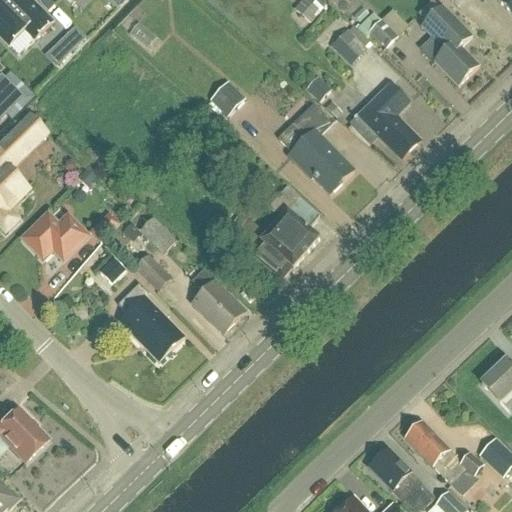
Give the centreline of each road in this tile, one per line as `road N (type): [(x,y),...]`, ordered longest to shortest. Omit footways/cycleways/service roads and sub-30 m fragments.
road 1 (secondary): [(156,461),(511,114)]
road 2 (unclassified): [(279,511),(511,287)]
road 3 (unclassified): [(0,306),(156,461)]
